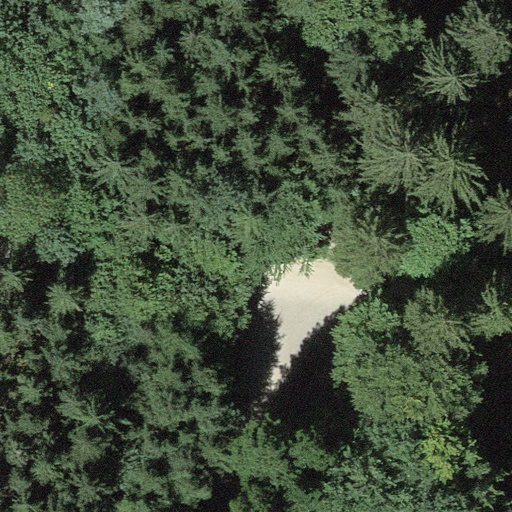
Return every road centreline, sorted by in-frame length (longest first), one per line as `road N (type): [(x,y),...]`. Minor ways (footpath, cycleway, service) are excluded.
road 1 (track): [(0,267),(511,300)]
road 2 (track): [(218,511),(304,286)]
